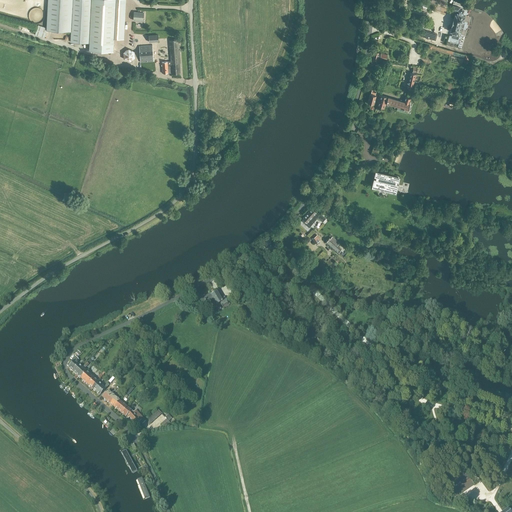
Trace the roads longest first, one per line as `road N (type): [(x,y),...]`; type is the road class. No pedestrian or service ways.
road 1 (unclassified): [(166,511),(127,428),(65,372),(65,358),(237,261),(304,204),(329,171),(356,101),(368,38),(365,0)]
road 2 (unclassified): [(0,312),(186,192),(198,163),(189,0)]
road 3 (unclassified): [(99,511),(84,487),(0,420)]
